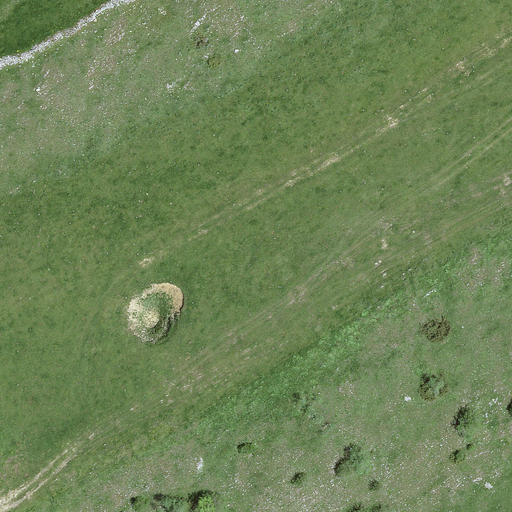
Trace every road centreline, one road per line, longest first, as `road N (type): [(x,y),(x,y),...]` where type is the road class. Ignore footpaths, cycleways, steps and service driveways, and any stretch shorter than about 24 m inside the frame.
road 1 (track): [(0,503),(79,450),(329,320),(419,197),(511,113)]
road 2 (track): [(79,450),(149,281),(375,169),(511,64)]
